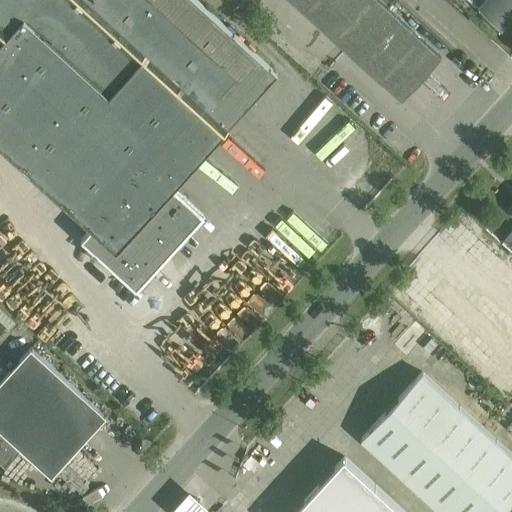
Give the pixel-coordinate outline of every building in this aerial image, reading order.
[(0,0),(0,135),(97,223),(84,237),(136,285),(203,212),(169,182),(220,126),(224,130),(234,120),(220,108),(264,60),(198,0),(0,0)] [(251,0),(244,0),(238,7),(250,18),(260,8),(251,0)] [(294,0),(403,99),(442,56),(379,0),(294,0)] [(492,25),(496,25),(501,30),(511,18),(511,0),(485,0),(478,8),(483,14),(483,17),(492,25)] [(51,475),(106,414),(31,346),(0,379),(0,462),(4,466),(21,448),(51,475)] [(511,454),(422,370),(361,436),(442,511),(497,511),(511,496),(511,454)] [(404,511),(344,456),(292,511),(404,511)]
